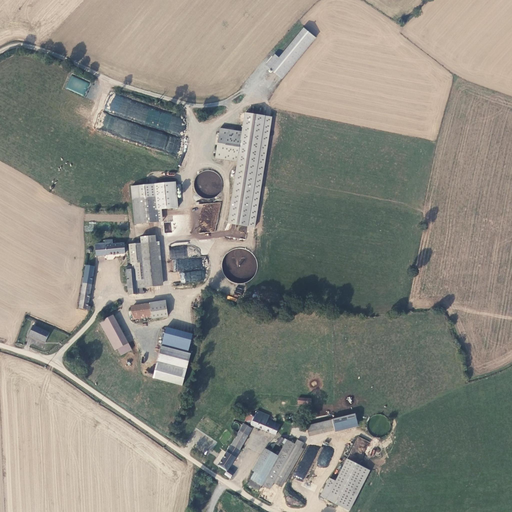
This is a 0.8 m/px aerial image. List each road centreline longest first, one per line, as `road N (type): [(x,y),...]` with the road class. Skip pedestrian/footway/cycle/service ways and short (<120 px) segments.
road 1 (unclassified): [(53,361),(271,511)]
road 2 (unclassified): [(0,52),(32,47),(147,93),(242,107)]
